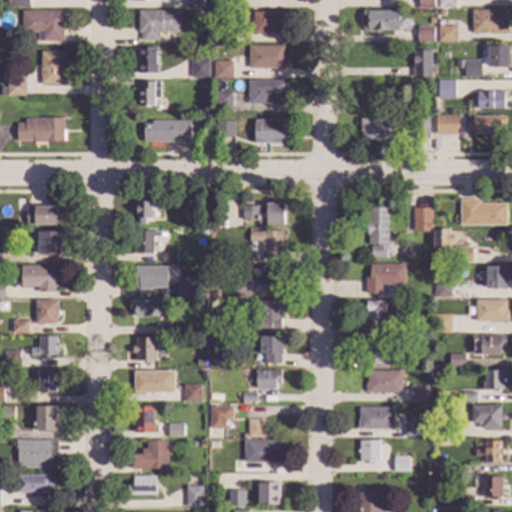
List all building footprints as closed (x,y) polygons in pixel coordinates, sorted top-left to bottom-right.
[(29,8),(28,0),(5,0),(6,9),(29,8)] [(202,0),(202,8),(186,8),(186,0),(202,0)] [(237,0),(237,8),(219,8),(219,0),(237,0)] [(433,0),(433,8),(418,8),(418,0),(433,0)] [(437,0),(437,8),(454,9),(454,0),(437,0)] [(63,28),(62,28),(62,41),(37,41),(37,33),(21,33),(21,11),(63,11),(63,28)] [(177,32),(157,32),(158,40),(140,40),(140,32),(138,32),(138,11),(177,11),(177,32)] [(397,21),(402,21),(402,26),(397,26),(397,30),(362,29),(363,11),(397,11),(397,21)] [(505,32),(471,32),(471,11),(505,11),(505,32)] [(286,28),(282,28),(283,32),(253,33),(252,12),(286,12),(286,28)] [(432,43),(417,43),(417,25),(433,25),(432,43)] [(455,42),(437,41),(437,26),(455,26),(455,42)] [(234,43),(218,43),(218,27),(234,27),(234,43)] [(283,58),(285,58),(285,67),(248,68),(248,46),(283,46),(283,58)] [(507,67),(488,66),(488,46),(508,47),(507,67)] [(157,73),(137,73),(137,47),(157,47),(157,73)] [(430,67),(434,67),(434,72),(430,72),(430,76),(412,76),(412,51),(430,51),(430,67)] [(63,84),(40,84),(40,52),(63,52),(63,84)] [(208,77),(190,77),(190,60),(208,59),(208,77)] [(480,76),(464,76),(464,60),(480,60),(480,76)] [(230,78),(213,78),(213,62),(230,61),(230,78)] [(24,96),(5,96),(6,76),(24,76),(24,96)] [(159,98),(154,98),(154,106),(135,106),(135,88),(138,88),(138,81),(159,81),(159,98)] [(282,93),(285,93),(285,103),(247,104),(247,81),(282,81),(282,93)] [(454,81),(453,99),(437,98),(437,81),(454,81)] [(206,91),(199,90),(199,83),(207,83),(206,91)] [(503,109),(476,108),(476,91),(503,92),(503,109)] [(230,109),(214,109),(214,92),(230,92),(230,109)] [(458,134),(435,134),(435,114),(458,114),(458,134)] [(504,122),(499,122),(499,133),(474,133),(474,127),(469,127),(469,120),(473,120),(473,116),(504,116),(504,122)] [(63,140),(33,142),(32,140),(17,141),(16,123),(25,123),(25,120),(62,118),(63,140)] [(427,138),(414,138),(414,118),(428,118),(427,138)] [(396,119),(396,139),(360,139),(360,119),(396,119)] [(283,143),(254,142),(254,120),(284,120),(283,143)] [(189,142),(143,141),(143,124),(151,124),(151,121),(189,121),(189,142)] [(233,122),(233,137),(215,137),(215,121),(233,122)] [(479,203),(506,203),(506,225),(459,225),(459,200),(479,200),(479,203)] [(150,201),(150,203),(158,203),(157,217),(145,217),(145,224),(138,223),(138,216),(135,216),(136,201),(150,201)] [(282,224),(257,223),(257,220),(241,220),(242,206),(258,206),(258,207),(265,207),(265,203),(283,203),(282,224)] [(60,225),(26,225),(26,206),(59,206),(60,225)] [(387,208),(385,257),(370,257),(370,247),(376,247),(376,244),(368,244),(368,234),(366,234),(366,220),(368,220),(368,207),(387,208)] [(429,230),(413,230),(413,209),(429,209),(429,230)] [(449,233),(453,233),(452,242),(449,242),(449,248),(445,248),(445,259),(433,258),(433,229),(449,229),(449,233)] [(160,237),(153,237),(152,253),(135,253),(135,231),(160,231),(160,237)] [(281,258),(260,258),(261,241),(249,241),(249,231),(281,231),(281,258)] [(60,255),(38,254),(38,232),(60,232),(60,255)] [(471,262),(455,262),(455,247),(471,246),(471,262)] [(414,257),(400,257),(400,249),(414,249),(414,257)] [(256,263),(241,263),(241,260),(231,260),(231,252),(256,253),(256,263)] [(175,261),(161,261),(161,253),(174,253),(175,261)] [(403,284),(381,284),(381,293),(365,293),(365,277),(370,277),(370,265),(403,265),(403,284)] [(57,287),(54,287),(54,292),(37,292),(37,286),(21,286),(21,266),(57,266),(57,287)] [(166,288),(151,287),(151,289),(135,288),(135,266),(167,267),(166,288)] [(281,285),(263,285),(263,267),(281,266),(281,285)] [(505,288),(485,288),(485,266),(506,267),(505,288)] [(249,279),(249,297),(232,296),(233,278),(249,279)] [(450,280),(450,297),(433,297),(434,279),(450,280)] [(191,282),(190,297),(175,296),(176,281),(191,282)] [(57,318),(56,318),(56,324),(35,324),(35,300),(57,300),(57,318)] [(159,304),(162,304),(162,312),(159,312),(159,317),(134,317),(134,308),(130,308),(130,300),(159,300),(159,304)] [(505,311),(507,311),(507,321),(475,321),(475,300),(506,300),(505,311)] [(281,329),(256,329),(256,317),(260,317),(260,302),(281,302),(281,329)] [(394,319),(400,319),(400,328),(384,328),(384,320),(365,319),(366,302),(394,302),(394,319)] [(25,320),(27,320),(27,332),(9,332),(9,320),(12,320),(12,315),(25,315),(25,320)] [(449,332),(433,332),(433,315),(449,315),(449,332)] [(173,333),(157,333),(157,324),(173,324),(173,333)] [(56,343),(58,343),(58,349),(56,349),(56,355),(30,355),(30,348),(38,348),(38,336),(56,337),(56,343)] [(504,344),(500,344),(500,355),(480,355),(480,354),(471,354),(471,336),(504,336),(504,344)] [(281,363),(264,363),(264,353),(260,353),(261,337),(281,337),(281,363)] [(155,360),(135,361),(135,352),(133,352),(132,345),(135,345),(135,338),(155,338),(155,360)] [(387,363),(364,364),(364,357),(361,357),(361,344),(364,344),(364,338),(387,338),(387,363)] [(19,367),(4,367),(3,351),(18,351),(19,367)] [(464,366),(448,366),(448,354),(464,354),(464,366)] [(280,383),(276,383),(276,387),(256,388),(256,371),(280,370),(280,383)] [(502,371),(501,390),(482,389),(483,370),(502,371)] [(173,392),(133,392),(133,371),(173,371),(173,392)] [(400,393),(367,393),(367,371),(400,371),(400,393)] [(58,372),(57,392),(38,392),(38,372),(58,372)] [(200,401),(184,402),(184,385),(200,385),(200,401)] [(427,402),(410,402),(410,385),(427,385),(427,402)] [(476,403),(462,402),(462,392),(476,393),(476,403)] [(256,402),(242,402),(242,394),(256,394),(256,402)] [(500,413),(504,413),(504,420),(500,420),(500,429),(481,429),(481,423),(471,423),(471,405),(500,405),(500,413)] [(13,423),(0,422),(0,406),(13,406),(13,423)] [(55,430),(36,430),(36,406),(55,407),(55,430)] [(153,432),(133,432),(133,406),(153,407),(153,432)] [(233,407),(232,421),(224,420),(223,429),(209,428),(210,406),(233,407)] [(392,429),(358,428),(359,408),(392,408),(392,429)] [(458,437),(439,436),(439,418),(458,418),(458,437)] [(263,437),(247,437),(247,419),(264,419),(263,437)] [(183,436),(167,436),(168,423),(183,423),(183,436)] [(420,436),(404,436),(404,424),(421,424),(420,436)] [(57,459),(49,459),(49,467),(17,467),(17,440),(57,440),(57,459)] [(278,462),(243,462),(243,441),(245,441),(278,440),(278,462)] [(166,468),(133,469),(132,455),(141,455),(141,449),(146,449),(146,441),(166,441),(166,468)] [(378,461),(359,460),(359,441),(378,441),(378,461)] [(499,449),(502,449),(502,454),(499,454),(499,462),(484,462),(484,455),(473,455),(473,449),(484,449),(484,442),(499,442),(499,449)] [(408,471),(394,471),(394,457),(407,456),(408,471)] [(53,489),(48,489),(48,492),(16,492),(17,476),(53,476),(53,489)] [(155,495),(127,495),(127,484),(133,484),(133,476),(155,476),(155,495)] [(501,496),(498,496),(498,499),(492,499),(491,496),(481,496),(481,477),(501,477),(501,496)] [(278,503),(258,504),(257,483),(278,483),(278,503)] [(202,507),(184,506),(185,486),(202,486),(202,507)] [(245,491),(244,507),(227,506),(227,490),(245,491)] [(381,511),(358,511),(358,493),(381,493),(381,511)] [(473,505),(460,506),(459,497),(473,496),(473,505)]
